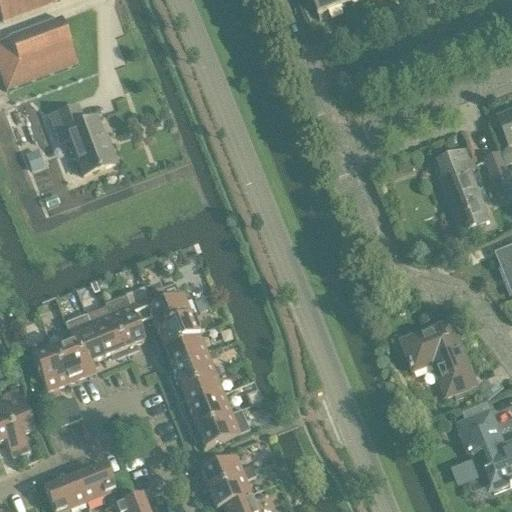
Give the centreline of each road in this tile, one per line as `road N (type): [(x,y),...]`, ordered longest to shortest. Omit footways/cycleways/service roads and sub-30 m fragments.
road 1 (tertiary): [(383,511),(180,0)]
road 2 (residential): [(511,357),(470,300),(388,279),(335,141)]
road 3 (residential): [(175,511),(143,433),(0,492)]
road 4 (residential): [(335,141),(511,71)]
road 5 (residential): [(335,141),(277,0)]
